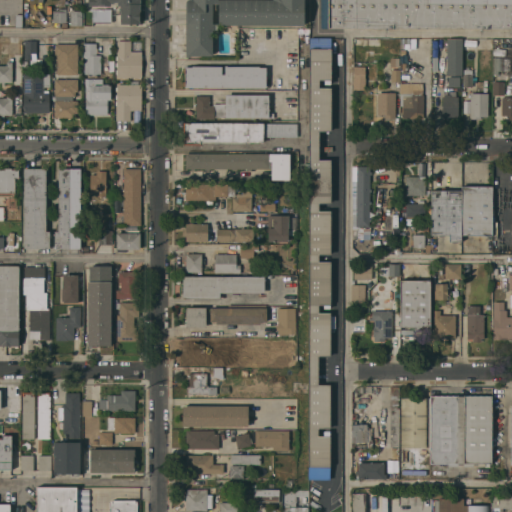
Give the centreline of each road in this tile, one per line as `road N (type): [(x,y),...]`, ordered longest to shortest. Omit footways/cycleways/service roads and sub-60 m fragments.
road 1 (residential): [(166,0),(164,511)]
road 2 (residential): [(511,372),(345,372)]
road 3 (residential): [(164,369),(0,366)]
road 4 (residential): [(164,145),(0,145)]
road 5 (residential): [(511,147),(349,145)]
